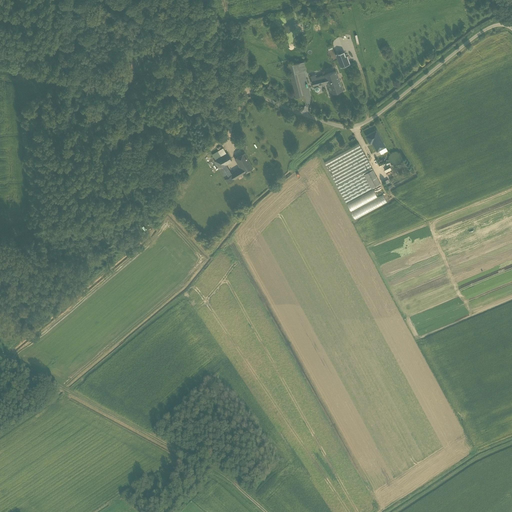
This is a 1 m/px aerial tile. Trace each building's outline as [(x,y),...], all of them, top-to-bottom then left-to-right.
[(352,74),(344,52),(335,54),(344,77),(352,74)] [(307,61),(299,63),(301,71),(309,69),(307,61)] [(294,64),(287,66),(295,98),(301,96),(296,72),(294,64)] [(336,71),(321,76),(321,79),(322,83),(327,82),(328,86),(340,82),(336,71)] [(340,82),(328,86),(331,94),(343,90),(340,82)] [(385,147),(376,130),(366,136),(370,143),(372,142),(377,151),(385,147)] [(359,144),(325,162),(337,185),(363,171),(371,166),(359,144)] [(218,152),(221,157),(226,154),(223,149),(218,152)] [(394,153),(392,155),(391,158),(391,160),(392,162),(394,164),(396,165),(399,165),(401,165),(402,164),(404,162),(404,160),(404,158),(404,156),(402,154),(401,153),(399,152),(397,152),(396,152),(394,153)] [(227,154),(215,161),(219,169),(226,165),(232,161),(227,154)] [(244,154),(235,159),(240,167),(249,161),(244,154)] [(249,161),(240,167),(241,169),(244,173),(253,168),(249,161)] [(232,175),(226,165),(219,169),(223,175),(228,183),(234,179),(232,175)] [(241,169),(232,175),(234,179),(244,173),(241,169)] [(373,169),(364,174),(372,188),(381,183),(373,169)] [(372,188),(364,174),(363,171),(337,185),(347,202),(372,188)] [(377,196),(374,189),(347,204),(351,210),(377,196)] [(387,202),(383,194),(351,211),(356,219),(387,202)]
